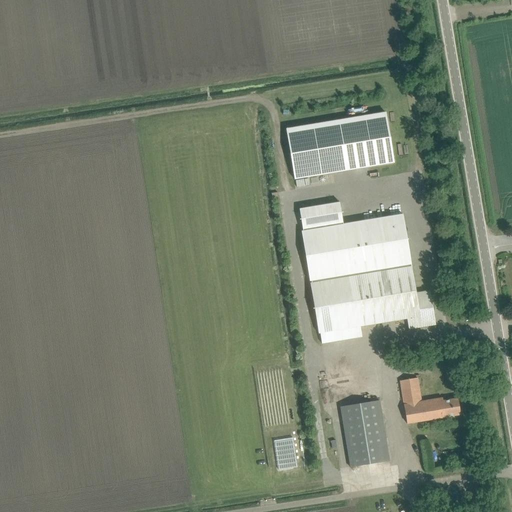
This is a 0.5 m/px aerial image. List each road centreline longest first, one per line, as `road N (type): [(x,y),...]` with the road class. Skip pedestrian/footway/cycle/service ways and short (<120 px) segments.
road 1 (unclassified): [(511,412),(443,0)]
road 2 (unclassified): [(242,511),(511,472)]
